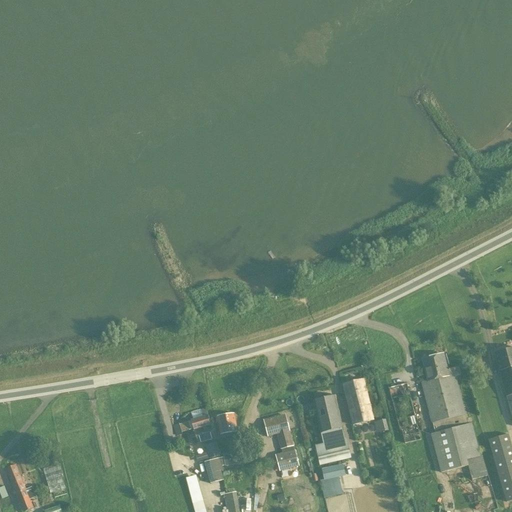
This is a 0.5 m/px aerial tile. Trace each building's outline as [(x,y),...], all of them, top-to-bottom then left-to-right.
[(511,350),(495,355),(500,373),(511,369),(511,350)] [(443,355),(422,360),(427,381),(422,383),(435,434),(468,425),(456,377),(461,376),(458,367),(448,370),(443,355)] [(511,369),(500,373),(511,418),(511,369)] [(348,405),(368,400),(363,380),(343,385),(348,405)] [(321,433),(342,428),(335,397),(313,402),(321,433)] [(368,400),(348,405),(353,425),(373,421),(368,400)] [(220,434),(237,432),(234,415),(218,417),(220,434)] [(208,416),(191,421),(180,424),(182,432),(193,429),(194,430),(211,426),(208,416)] [(284,416),(264,422),(268,437),(277,434),(282,449),(283,454),(294,451),(293,446),(284,416)] [(480,456),(472,424),(468,425),(435,434),(432,435),(431,435),(441,473),(468,466),(467,459),(480,456)] [(214,439),(211,426),(194,430),(194,431),(188,432),(190,439),(196,438),(198,444),(209,441),(210,445),(205,446),(209,459),(219,456),(214,439)] [(319,465),(350,458),(348,447),(345,435),(333,438),(334,441),(315,446),(317,454),(319,465)] [(489,440),(507,502),(511,500),(511,449),(508,435),(489,440)] [(277,456),(281,471),(299,466),(295,451),(277,456)] [(42,466),(53,463),(50,453),(39,456),(42,466)] [(480,456),(467,459),(468,466),(472,480),(487,476),(482,456),(480,456)] [(219,458),(206,462),(210,474),(207,474),(210,484),(225,480),(219,458)] [(15,494),(26,490),(16,465),(6,469),(15,494)] [(4,486),(0,488),(0,493),(2,499),(8,497),(4,486)] [(26,490),(15,494),(22,510),(22,511),(32,511),(34,511),(32,506),(30,500),(36,498),(32,487),(26,490)] [(239,511),(237,492),(226,494),(228,511),(239,511)]
